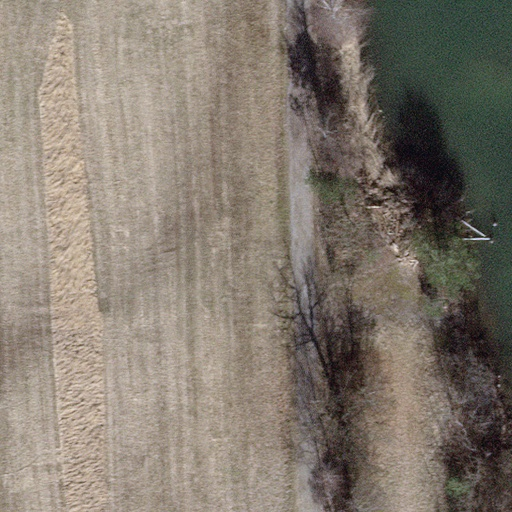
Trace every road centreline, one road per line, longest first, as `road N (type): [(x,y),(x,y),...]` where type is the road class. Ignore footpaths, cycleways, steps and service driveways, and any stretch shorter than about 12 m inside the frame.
road 1 (track): [(271,0),(284,511)]
road 2 (track): [(429,511),(409,318),(278,291)]
